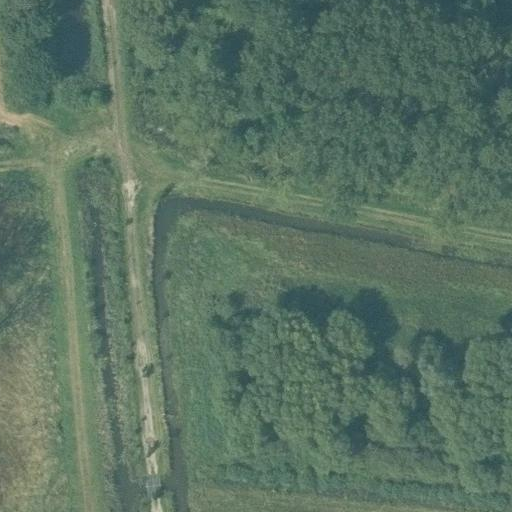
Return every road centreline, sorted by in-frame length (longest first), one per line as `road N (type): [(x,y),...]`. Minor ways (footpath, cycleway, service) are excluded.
road 1 (track): [(0,165),(120,152),(190,179),(511,236)]
road 2 (track): [(155,511),(106,0)]
road 3 (track): [(53,157),(85,511)]
